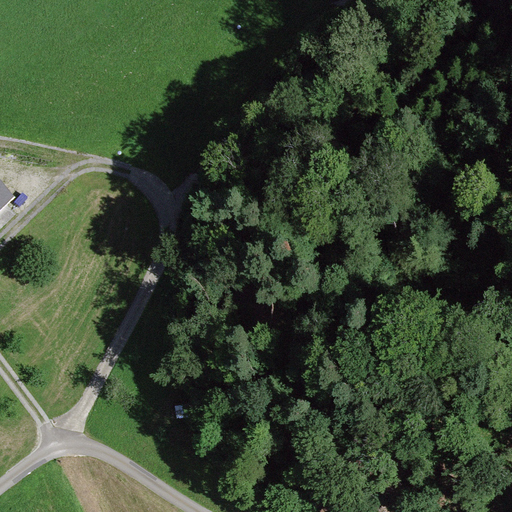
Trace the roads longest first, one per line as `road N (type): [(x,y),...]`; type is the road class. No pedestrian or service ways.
road 1 (track): [(375,0),(385,27),(368,168),(377,232),(422,278),(465,294),(511,293)]
road 2 (track): [(171,219),(278,63),(352,0)]
road 3 (track): [(193,511),(106,455),(60,447)]
